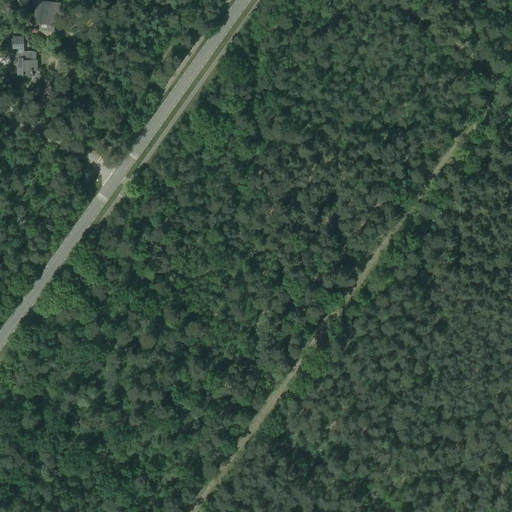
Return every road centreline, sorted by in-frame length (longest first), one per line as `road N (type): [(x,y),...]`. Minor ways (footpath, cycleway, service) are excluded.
road 1 (track): [(189,511),(464,133)]
road 2 (secondary): [(117,175),(243,0)]
road 3 (secondary): [(0,340),(117,175)]
road 4 (unclassified): [(0,104),(117,175)]
